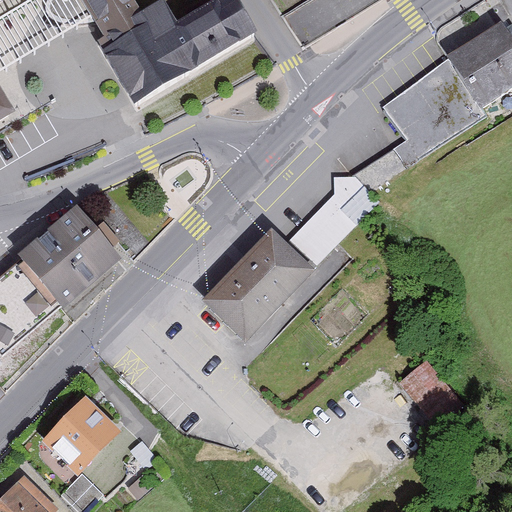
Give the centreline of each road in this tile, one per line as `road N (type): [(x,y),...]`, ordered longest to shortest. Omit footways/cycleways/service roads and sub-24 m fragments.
road 1 (secondary): [(0,429),(258,167)]
road 2 (tertiary): [(258,167),(200,136),(6,221)]
road 3 (secondary): [(258,167),(363,56),(434,0)]
